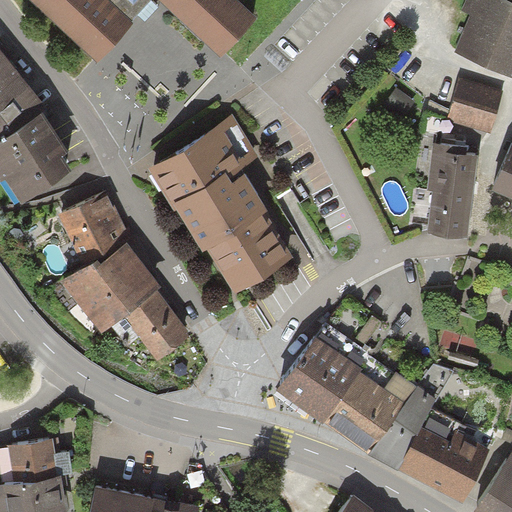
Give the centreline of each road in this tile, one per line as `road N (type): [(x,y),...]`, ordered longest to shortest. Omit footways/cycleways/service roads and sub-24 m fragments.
road 1 (residential): [(214,425),(222,354),(122,167),(0,5)]
road 2 (residential): [(432,237),(349,275),(265,348),(214,425)]
road 3 (secondary): [(214,425),(329,457),(432,511)]
road 4 (secondary): [(67,364),(136,404),(214,425)]
